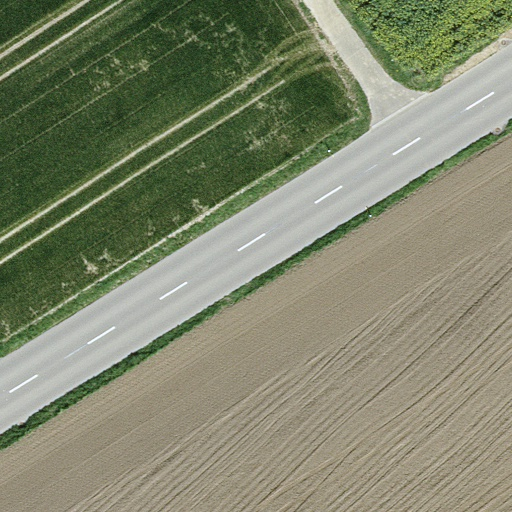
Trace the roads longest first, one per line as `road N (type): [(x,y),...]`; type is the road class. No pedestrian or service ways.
road 1 (secondary): [(0,398),(511,80)]
road 2 (track): [(414,141),(315,0)]
